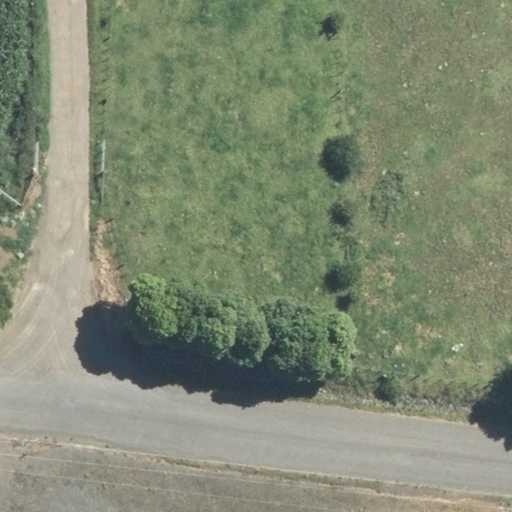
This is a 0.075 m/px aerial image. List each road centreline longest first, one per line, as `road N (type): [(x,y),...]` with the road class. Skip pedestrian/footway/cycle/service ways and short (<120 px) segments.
road 1 (residential): [(0,420),(511,468)]
road 2 (unknown): [(59,426),(63,0)]
